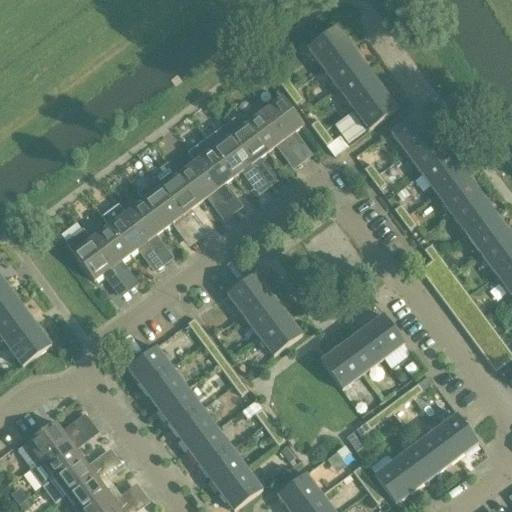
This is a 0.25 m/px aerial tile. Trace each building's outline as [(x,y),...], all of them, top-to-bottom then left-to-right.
[(307,51),(322,72),(351,51),(336,30),(307,51)] [(322,72),(337,92),(366,71),(351,51),(322,72)] [(337,92),(352,113),(381,92),(366,71),(337,92)] [(280,86),(288,97),(295,92),(287,81),(280,86)] [(295,92),(288,97),(295,108),(303,102),(295,92)] [(381,92),(352,113),(368,134),(397,113),(381,92)] [(261,106),(259,108),(290,149),(296,144),(291,137),(303,129),(282,100),(266,112),(261,106)] [(259,108),(242,121),(267,155),(279,147),(284,154),(290,149),(259,108)] [(390,136),(406,157),(435,135),(419,115),(390,136)] [(235,122),(222,131),(255,175),(261,170),(256,163),(267,155),(242,121),(240,118),(235,122)] [(310,127),(318,138),(325,133),(317,122),(310,127)] [(222,131),(205,144),(233,181),(244,172),(249,179),(255,175),(222,131)] [(325,133),(318,138),(324,148),(332,142),(325,133)] [(406,157),(421,177),(450,156),(435,135),(406,157)] [(195,164),(194,165),(221,201),(227,196),(222,189),(233,181),(205,144),(189,156),(195,164)] [(421,177),(436,197),(465,176),(450,156),(421,177)] [(194,165),(177,178),(198,207),(209,198),(215,205),(221,201),(194,165)] [(364,173),(371,182),(378,177),(371,167),(364,173)] [(436,197),(451,218),(480,197),(465,176),(436,197)] [(378,177),(371,182),(379,193),(386,188),(378,177)] [(177,178),(159,191),(186,226),(192,222),(187,215),(198,207),(177,178)] [(186,226),(159,191),(153,183),(136,196),(142,204),(163,233),(175,224),(180,231),(186,226)] [(451,218),(466,238),(495,217),(480,197),(451,218)] [(142,204),(125,217),(151,252),(158,247),(152,240),(163,233),(142,204)] [(108,229),(107,230),(129,258),(140,250),(145,257),(151,252),(125,217),(118,207),(101,220),(108,229)] [(394,213),(401,223),(409,218),(401,208),(394,213)] [(466,238),(481,259),(510,237),(495,217),(466,238)] [(409,218),(401,223),(409,234),(416,228),(409,218)] [(103,233),(90,242),(117,278),(123,273),(118,266),(129,258),(107,230),(103,233)] [(90,242),(83,232),(65,246),(93,284),(105,276),(110,283),(117,278),(90,242)] [(481,259),(496,279),(511,267),(511,240),(510,237),(481,259)] [(423,253),(431,264),(439,258),(431,248),(423,253)] [(419,272),(427,283),(446,268),(439,258),(431,264),(419,272)] [(511,267),(496,279),(511,299),(511,298),(511,267)] [(427,283),(434,293),(454,279),(446,268),(427,283)] [(227,297),(242,318),(271,297),(256,276),(227,297)] [(434,293),(442,303),(461,289),(454,279),(434,293)] [(0,290),(0,322),(21,307),(6,286),(0,290)] [(442,303),(450,313),(469,299),(461,289),(442,303)] [(242,318),(258,339),(286,318),(271,297),(242,318)] [(450,313),(457,324),(476,309),(469,299),(450,313)] [(0,322),(0,338),(8,348),(36,327),(21,307),(0,322)] [(457,324),(465,334),(484,320),(476,309),(457,324)] [(286,318),(258,339),(273,360),(302,339),(286,318)] [(383,318),(362,333),(383,362),(404,346),(383,318)] [(465,334),(472,344),(492,330),(484,320),(465,334)] [(187,327),(202,347),(210,342),(194,321),(187,327)] [(36,327),(8,348),(23,369),(52,348),(36,327)] [(472,344),(480,354),(499,340),(492,330),(472,344)] [(362,333),(342,349),(363,377),(383,362),(362,333)] [(480,354),(487,365),(507,350),(499,340),(480,354)] [(202,347),(218,368),(225,362),(210,342),(202,347)] [(363,377),(342,349),(321,364),(342,393),(363,377)] [(127,371),(143,392),(171,371),(156,350),(127,371)] [(511,357),(507,350),(487,365),(495,375),(511,362),(511,357)] [(218,368),(233,388),(240,383),(225,362),(218,368)] [(143,392),(158,412),(186,391),(171,371),(143,392)] [(428,379),(407,394),(413,401),(434,386),(428,379)] [(240,383),(233,388),(241,399),(248,394),(240,383)] [(158,412),(173,433),(202,411),(186,391),(158,412)] [(407,394),(387,409),(392,416),(413,401),(407,394)] [(387,409),(366,424),(372,432),(392,416),(387,409)] [(173,433),(188,453),(217,432),(202,411),(173,433)] [(254,417),(263,429),(270,423),(262,412),(254,417)] [(457,417),(436,433),(457,461),(478,446),(457,417)] [(270,423),(263,429),(278,449),(285,444),(270,423)] [(372,432),(366,424),(356,432),(361,439),(372,432)] [(17,453),(31,471),(40,465),(76,438),(71,432),(64,437),(55,425),(17,453)] [(188,453),(203,473),(232,452),(217,432),(188,453)] [(436,433),(416,448),(437,476),(457,461),(436,433)] [(40,465),(52,482),(81,460),(73,450),(80,444),(76,438),(40,465)] [(416,448),(395,463),(416,491),(437,476),(416,448)] [(288,449),(281,454),(289,465),(296,460),(288,449)] [(336,455),(342,463),(350,457),(344,449),(336,455)] [(203,473),(218,494),(247,472),(232,452),(203,473)] [(65,499),(66,499),(101,473),(97,467),(90,472),(81,460),(52,482),(42,489),(55,506),(65,499)] [(416,491),(395,463),(374,478),(396,507),(416,491)] [(281,467),(267,478),(272,485),(286,474),(281,467)] [(352,475),(367,496),(374,490),(359,470),(352,475)] [(247,472),(218,494),(231,511),(237,511),(262,493),(247,472)] [(66,499),(75,511),(85,511),(114,490),(101,473),(66,499)] [(277,498),(287,511),(302,511),(321,498),(306,477),(277,498)] [(350,479),(326,496),(336,511),(360,493),(350,479)] [(85,511),(121,511),(127,508),(114,490),(85,511)] [(374,490),(367,496),(376,507),(383,502),(374,490)] [(302,511),(331,511),(321,498),(302,511)] [(26,502),(18,507),(21,511),(26,511),(32,508),(26,502)]
